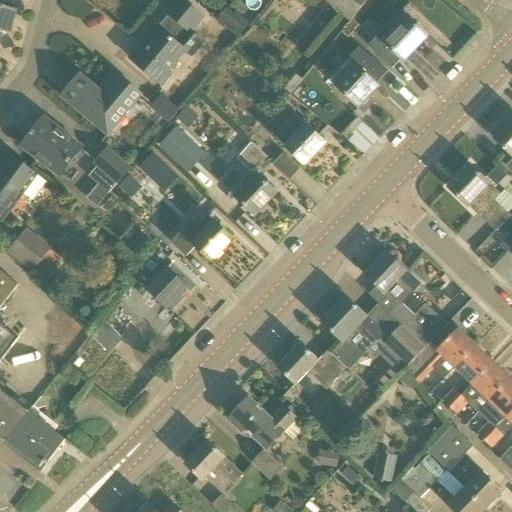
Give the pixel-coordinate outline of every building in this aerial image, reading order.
[(0,0),(0,37),(1,32),(9,34),(15,10),(0,6),(0,0)] [(168,72),(186,50),(193,55),(205,42),(193,32),(205,18),(183,0),(177,0),(165,14),(167,15),(145,41),(149,45),(135,62),(163,85),(171,75),(168,72)] [(328,0),(352,20),(368,0),(328,0)] [(241,36),(250,25),(229,7),(220,18),(241,36)] [(393,69),(403,59),(405,61),(429,36),(408,16),(397,27),(391,22),(369,46),(393,69)] [(335,83),(360,107),(380,87),(355,63),(335,83)] [(303,80),(292,71),(280,85),(292,94),(303,80)] [(81,75),(63,96),(108,134),(141,95),(115,72),(99,90),(81,75)] [(277,90),(266,79),(255,90),(266,102),(277,90)] [(151,108),(169,123),(181,110),(162,94),(151,108)] [(287,147),(305,165),(327,142),(308,125),(307,126),(295,115),(277,134),(289,146),(287,147)] [(83,146),(45,118),(23,147),(62,174),(83,146)] [(511,120),(495,138),(511,153),(511,120)] [(253,173),(255,171),(268,157),(252,143),(237,158),(252,172),(253,173)] [(127,172),(130,169),(107,149),(96,162),(106,171),(96,182),(111,195),(119,186),(118,186),(129,173),(127,172)] [(166,193),(180,177),(155,152),(139,168),(166,193)] [(47,183),(37,175),(11,155),(0,169),(0,219),(3,222),(24,194),(34,201),(47,183)] [(470,206),(491,226),(496,231),(511,215),(508,212),(511,208),(511,195),(505,189),(501,193),(471,164),(449,187),(469,207),(470,206)] [(278,193),(257,172),(235,196),(256,216),(278,193)] [(130,175),(120,187),(133,198),(143,186),(130,175)] [(187,256),(197,245),(213,261),(234,239),(209,215),(200,225),(194,220),(172,242),(187,256)] [(27,229),(8,253),(34,273),(44,263),(55,271),(64,259),(52,250),(53,249),(27,229)] [(128,245),(139,255),(152,241),(141,231),(128,245)] [(415,316),(403,304),(422,285),(408,271),(388,252),(366,275),(378,287),(377,287),(378,288),(378,287),(385,294),(389,290),(399,300),(387,311),(404,328),(426,348),(449,325),(426,304),(415,316)] [(149,290),(168,308),(189,286),(169,268),(149,290)] [(0,289),(10,297),(19,285),(0,269),(0,289)] [(0,309),(10,297),(0,289),(0,309)] [(346,296),(322,321),(343,342),(359,326),(375,342),(384,333),(346,296)] [(0,362),(19,338),(11,331),(0,322),(0,362)] [(109,325),(96,338),(110,352),(123,339),(109,325)] [(420,355),(426,348),(404,328),(388,345),(409,366),(420,355)] [(419,383),(420,384),(429,375),(435,368),(445,378),(455,368),(477,345),(459,328),(428,362),(420,355),(409,366),(407,368),(409,369),(419,383)] [(279,367),(296,384),(312,367),(331,386),(347,369),(328,350),(319,360),(301,343),(279,367)] [(473,385),(494,362),(477,345),(455,368),(445,378),(439,385),(456,369),(473,385)] [(490,401),(511,379),(494,362),(473,385),(462,395),(450,408),(458,416),(470,403),(469,402),(479,391),(490,401)] [(419,383),(409,369),(400,377),(412,389),(419,383)] [(485,441),(511,413),(511,379),(490,401),(500,411),(478,435),(485,441)] [(301,394),(294,387),(285,396),(289,400),(292,403),(301,394)] [(30,412),(13,399),(0,388),(0,440),(5,445),(30,412)] [(462,395),(455,388),(443,401),(450,408),(462,395)] [(284,404),(270,418),(250,398),(229,419),(244,432),(247,429),(255,438),(268,451),(286,432),(297,419),(299,418),(284,404)] [(7,445),(40,470),(46,463),(48,464),(67,440),(30,412),(5,445),(6,445),(7,445)] [(511,413),(485,441),(492,448),(511,426),(511,413)] [(430,454),(447,470),(450,472),(474,446),(453,426),(428,452),(430,454)] [(208,441),(187,464),(204,481),(218,467),(236,484),(244,476),(226,459),(226,458),(208,441)] [(511,448),(511,449),(501,459),(511,470),(511,448)] [(264,450),(252,462),(271,480),(283,468),(264,450)] [(329,451),(326,466),(337,468),(340,453),(329,451)] [(437,480),(447,470),(430,454),(420,464),(418,462),(408,472),(411,475),(404,482),(415,492),(420,498),(437,480)] [(464,487),(487,509),(504,491),(470,458),(463,466),(474,477),(464,487)] [(348,465),(341,473),(354,485),(361,477),(348,465)] [(395,470),(377,466),(374,479),(393,483),(395,470)] [(454,511),(484,511),(487,509),(464,487),(454,498),(442,487),(435,494),(454,511)] [(427,511),(431,508),(420,498),(415,492),(413,494),(406,502),(416,511),(427,511)] [(240,511),(222,495),(213,505),(220,511),(240,511)] [(281,501),(272,511),(294,511),(295,511),(281,501)] [(317,511),(320,510),(311,502),(307,507),(302,511),(317,511)] [(168,511),(158,511),(150,503),(141,511),(181,511),(175,505),(168,511)]
